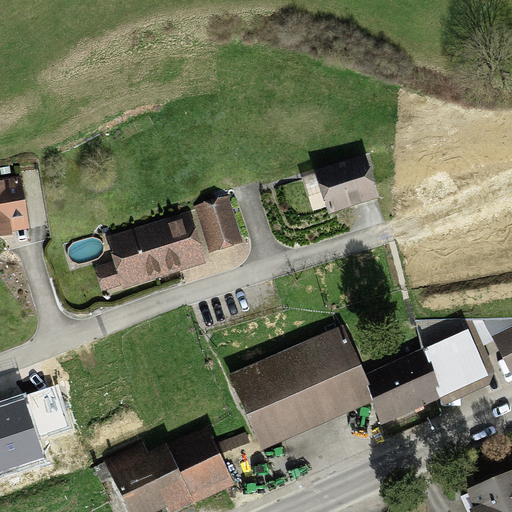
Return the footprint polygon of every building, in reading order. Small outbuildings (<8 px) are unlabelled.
[(14,187),(0,189),(0,240),(21,237),(14,187)] [(511,328),(491,338),(507,372),(511,369),(511,328)] [(340,338),(228,382),(257,455),(369,410),(357,381),(340,338)] [(419,357),(436,398),(481,380),(465,339),(419,357)] [(419,357),(357,381),(369,410),(377,431),(439,406),(436,398),(419,357)] [(138,449),(101,464),(120,511),(167,511),(223,490),(201,436),(143,460),(138,449)] [(511,511),(511,478),(461,502),(465,511),(511,511)]
